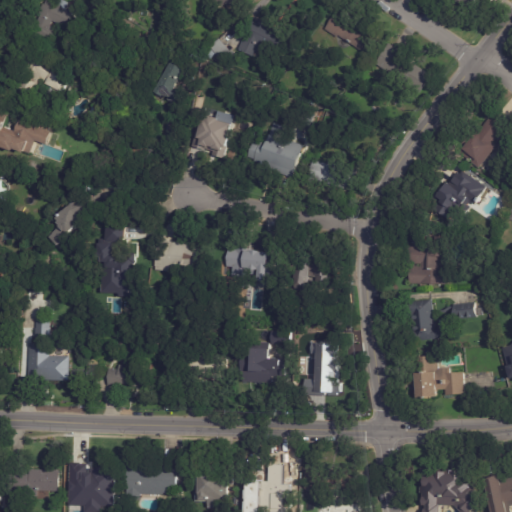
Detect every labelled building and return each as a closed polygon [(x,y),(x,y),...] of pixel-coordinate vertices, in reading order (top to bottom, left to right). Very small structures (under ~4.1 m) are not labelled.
[(41,12),(44,5),(46,5),(48,0),(59,6),(62,0),(70,4),(68,10),(75,13),(68,29),(54,22),(52,27),(60,30),(53,46),(32,36),(41,18),(39,16),(41,12)] [(248,0),(217,9),(214,0),(248,0)] [(456,0),(460,2),(460,0),(470,0),(485,8),(489,0),(456,0)] [(504,0),(498,10),(486,0),(484,0),(482,3),(480,1),(473,10),(465,3),(463,4),(458,0),(504,0)] [(343,16),(356,24),(357,22),(382,38),(371,55),(341,36),(340,38),(328,30),(338,13),(343,16)] [(258,19),(295,36),(285,58),(261,47),(256,57),(241,50),(256,18),(258,19)] [(234,52),(240,58),(232,65),(227,59),(225,61),(213,48),(222,39),(234,52)] [(392,44),(420,62),(418,64),(436,76),(424,94),(376,63),(389,43),(392,44)] [(212,49),(217,55),(212,59),(207,54),(212,49)] [(71,90),(69,93),(66,92),(65,93),(62,92),(59,99),(46,92),(49,85),(48,85),(49,84),(43,81),(34,100),(16,91),(22,79),(23,79),(34,58),(73,78),(73,79),(76,80),(71,90)] [(179,101),(167,99),(167,97),(158,91),(175,61),(190,70),(179,88),(184,89),(182,101),(179,101)] [(83,92),(85,84),(96,86),(94,94),(83,92)] [(216,119),(233,123),(235,116),(218,111),(216,119)] [(0,113),(1,114),(6,116),(4,122),(5,122),(4,127),(14,131),(18,120),(51,132),(47,145),(35,140),(30,154),(16,149),(15,152),(0,146),(0,113)] [(495,119),(507,130),(496,143),(500,147),(482,169),(475,163),(474,164),(471,161),(472,161),(465,155),(480,136),(479,135),(493,118),(495,119)] [(213,151),(192,146),(197,125),(208,128),(210,123),(232,129),(224,160),(212,157),(213,151)] [(289,128),(290,128),(286,139),(307,147),(295,179),(265,168),(266,166),(257,163),(258,160),(251,158),(256,143),(263,145),(264,143),(269,145),(276,123),(289,128)] [(358,180),(355,192),(310,182),(314,161),(330,165),(331,161),(346,165),(346,169),(360,172),(358,180)] [(474,182),(488,191),(479,205),(470,199),(462,212),(438,198),(448,183),(451,185),(459,172),(474,182)] [(91,209),(92,210),(81,216),(81,217),(84,217),(84,223),(81,223),(81,227),(72,235),(71,234),(58,246),(51,238),(54,235),(54,234),(62,226),(59,222),(63,217),(62,217),(78,203),(79,205),(88,200),(91,209)] [(124,242),(125,221),(106,220),(105,241),(124,242)] [(125,259),(114,269),(107,261),(105,262),(90,245),(106,231),(121,247),(116,251),(125,259)] [(449,289),(411,288),(412,267),(424,267),(424,265),(411,264),(411,244),(422,245),(422,242),(435,243),(436,237),(455,238),(454,260),(450,259),(449,289)] [(172,242),(204,247),(202,260),(201,260),(198,277),(158,271),(158,268),(161,241),(172,242)] [(246,250),(254,250),(254,252),(281,255),(280,272),(257,270),(257,275),(246,274),(246,269),(229,268),(231,250),(238,251),(239,249),(246,250)] [(311,260),(323,262),(322,265),(335,267),(332,287),(319,285),(320,280),(317,280),(316,283),(312,283),(310,292),(298,290),(303,259),(311,260)] [(34,280),(27,280),(26,268),(34,267),(34,280)] [(98,280),(104,285),(98,291),(93,286),(98,280)] [(436,311),(438,330),(444,330),(445,340),(414,343),(413,332),(416,332),(415,314),(411,315),(409,302),(434,300),(436,311)] [(480,309),(481,318),(456,321),(454,307),(479,304),(480,309)] [(53,334),(53,358),(72,358),(71,382),(31,381),(31,345),(37,345),(37,329),(38,329),(38,318),(53,318),(53,334)] [(293,347),(273,346),(274,332),(295,333),(294,347),(293,347)] [(348,347),(347,378),(300,377),(301,358),(328,359),(328,344),(348,344),(348,347)] [(273,346),(272,358),(292,359),(291,378),(244,375),(245,357),(258,358),(259,345),(273,346)] [(338,345),(312,345),(312,354),(316,354),(316,396),(338,396),(338,345)] [(510,380),(511,379),(511,345),(503,347),(510,380)] [(138,388),(134,388),(134,385),(122,385),(122,386),(111,386),(111,370),(121,370),(121,366),(124,366),(124,359),(135,359),(135,353),(147,353),(147,385),(142,385),(142,388),(138,388)] [(206,379),(206,385),(189,384),(191,356),(230,358),(229,380),(206,379)] [(443,368),(443,370),(453,370),(453,376),(468,375),(469,396),(451,397),(450,391),(443,392),(444,400),(438,400),(438,403),(434,403),(434,402),(424,402),(422,376),(426,376),(425,359),(442,358),(443,368)] [(106,377),(89,377),(89,360),(96,360),(96,366),(106,366),(106,377)] [(158,466),(181,467),(180,486),(175,486),(175,495),(143,494),(143,497),(130,497),(131,465),(139,466),(139,462),(158,463),(158,466)] [(223,468),(229,469),(229,477),(235,477),(234,485),(232,485),(231,507),(211,507),(211,501),(201,501),(201,492),(198,492),(198,480),(204,481),(204,476),(205,476),(205,474),(214,475),(214,476),(220,476),(220,468),(223,468)] [(511,506),(511,507),(511,510),(511,511),(496,511),(486,477),(511,469),(511,506)] [(40,491),(40,498),(21,497),(22,475),(32,475),(32,470),(61,471),(61,491),(40,491)] [(349,490),(307,490),(307,470),(368,470),(368,490),(349,490)] [(467,511),(460,505),(446,504),(445,511),(429,511),(430,506),(427,505),(427,498),(422,498),(424,475),(442,476),(442,471),(460,472),(460,470),(484,472),(482,505),(475,510),(477,511),(467,511)] [(98,500),(81,500),(81,504),(74,504),(75,476),(103,476),(103,478),(118,479),(117,501),(98,500)] [(247,511),(248,501),(262,502),(263,498),(277,499),(276,503),(289,504),(288,511),(247,511)]
